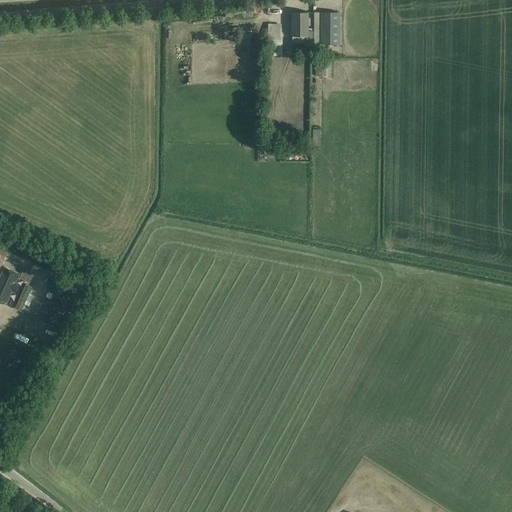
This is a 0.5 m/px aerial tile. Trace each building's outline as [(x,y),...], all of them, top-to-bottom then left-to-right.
[(309,12),(293,12),(293,43),(305,43),(305,46),(313,46),(313,31),(309,31),(309,12)] [(340,12),(322,12),(315,12),(315,44),(340,44),(340,12)] [(331,77),(331,59),(315,59),(315,77),(331,77)] [(0,251),(0,271),(8,255),(0,251)] [(20,279),(25,281),(30,271),(24,269),(20,279)] [(47,269),(41,283),(51,288),(54,282),(57,274),(47,269)] [(35,273),(30,271),(25,281),(30,283),(35,273)] [(0,301),(14,307),(25,281),(10,275),(0,298),(0,301)] [(28,314),(40,288),(25,281),(14,307),(28,314)] [(54,294),(59,284),(54,282),(51,288),(49,292),(54,294)] [(64,286),(59,284),(54,294),(59,296),(64,286)] [(43,320),(54,294),(40,288),(28,314),(43,320)] [(69,301),(54,294),(43,320),(58,326),(69,301)]
